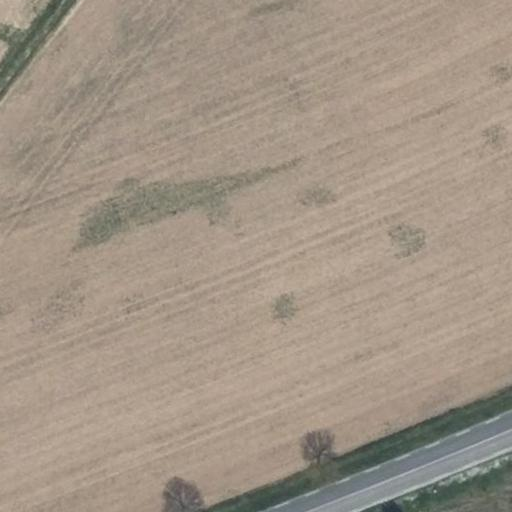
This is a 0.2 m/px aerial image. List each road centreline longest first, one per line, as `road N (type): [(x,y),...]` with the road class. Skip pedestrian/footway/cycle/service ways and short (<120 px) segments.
road 1 (primary): [(298,511),(511,416)]
road 2 (track): [(82,0),(0,113)]
